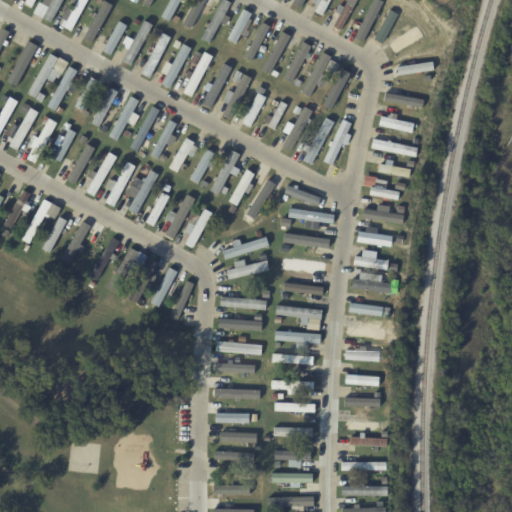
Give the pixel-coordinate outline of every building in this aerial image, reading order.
[(62,0),(51,23),(35,14),(40,3),(42,4),(44,0),(62,0)] [(87,0),(71,31),(64,28),(67,21),(61,17),(66,8),(72,11),(78,0),(87,0)] [(98,0),(94,8),(89,5),(91,0),(98,0)] [(154,0),(149,10),(142,7),(145,0),(154,0)] [(186,0),(185,3),(180,0),(169,21),(160,16),(169,0),(186,0)] [(207,0),(206,2),(213,5),(207,15),(201,12),(191,30),(183,25),(197,0),(207,0)] [(224,0),(231,4),(232,4),(225,16),(231,19),(227,26),(221,23),(210,44),(202,39),(224,0)] [(292,6),(295,0),(305,0),(300,10),(292,6)] [(330,0),(322,16),(315,12),(319,6),(313,2),(314,0),(330,0)] [(358,0),(341,29),(334,26),(341,14),(337,11),(339,7),(343,9),(348,0),(358,0)] [(354,37),(373,3),(380,7),(360,41),(354,37)] [(108,9),(90,44),(83,40),(86,34),(80,31),(85,22),(91,25),(101,5),(108,9)] [(376,38),(394,9),(402,14),(384,43),(376,38)] [(249,14),(252,15),(249,20),(253,22),(250,28),(246,26),(236,44),(228,40),(244,11),(249,14)] [(127,26),(110,55),(102,50),(119,21),(127,26)] [(152,25),(131,65),(123,61),(130,50),(123,46),(127,37),(134,41),(145,21),(152,25)] [(271,26),(253,59),(246,56),(264,22),(271,26)] [(374,30),(379,23),(382,25),(377,32),(374,30)] [(7,30),(8,31),(1,45),(5,47),(1,57),(0,56),(0,29),(1,27),(7,30)] [(154,28),(160,32),(157,36),(151,33),(154,28)] [(393,51),(390,45),(419,28),(423,35),(394,53),(393,51)] [(292,37),(288,44),(294,48),(289,57),(283,54),(273,72),(265,68),(284,32),(292,37)] [(170,37),(150,78),(141,74),(151,55),(147,52),(150,46),(154,48),(162,33),(170,37)] [(312,44),(305,58),(309,61),(306,68),(301,65),(291,84),(283,80),(305,40),(312,44)] [(190,48),(170,87),(162,83),(182,44),(190,48)] [(37,49),(33,58),(37,60),(34,66),(30,63),(19,85),(10,80),(29,45),(37,49)] [(212,55),(191,97),(181,92),(187,79),(181,75),(185,67),(193,71),(203,51),(212,55)] [(331,55),(308,95),(301,91),(324,51),(331,55)] [(27,94),(49,55),(57,60),(60,55),(68,59),(57,78),(55,76),(51,82),(46,79),(34,99),(27,94)] [(198,58),(194,65),(189,62),(192,55),(198,58)] [(420,56),(429,55),(431,73),(396,76),(394,58),(405,58),(405,56),(418,55),(418,56),(420,56)] [(232,68),(210,108),(203,104),(224,64),(232,68)] [(77,71),(55,111),(47,106),(69,66),(77,71)] [(348,88),(343,96),(337,92),(325,113),(317,108),(340,69),(348,74),(342,84),(348,88)] [(240,73),(236,83),(231,80),(235,71),(240,73)] [(250,78),(230,120),(222,116),(225,109),(220,107),(229,87),(235,90),(242,75),(250,78)] [(97,81),(98,81),(81,110),(74,106),(90,77),(97,81)] [(316,86),(321,89),(318,94),(313,91),(316,86)] [(409,89),(408,96),(428,100),(427,110),(381,103),(383,92),(394,94),(395,87),(409,89)] [(116,93),(118,93),(99,127),(91,123),(110,89),(116,93)] [(39,93),(44,97),(41,103),(35,99),(39,93)] [(266,98),(250,128),(242,123),(245,117),(241,115),(245,106),(250,108),(258,93),(266,98)] [(17,102),(0,132),(0,110),(2,112),(10,97),(17,102)] [(138,102),(132,112),(139,116),(133,127),(126,124),(116,142),(108,137),(130,98),(138,102)] [(27,105),(23,113),(17,110),(22,102),(27,105)] [(286,105),(274,129),(267,126),(268,124),(264,121),(267,115),(272,118),(280,102),(286,105)] [(159,110),(159,111),(137,151),(130,147),(152,107),(159,110)] [(312,111),(290,151),(282,147),(289,135),(284,132),(288,123),(294,127),(305,107),(312,111)] [(38,112),(16,150),(9,146),(13,139),(9,136),(16,125),(19,127),(30,108),(38,112)] [(394,115),(397,115),(396,120),(415,124),(413,133),(379,126),(381,117),(388,118),(388,116),(391,116),(391,114),(394,115)] [(57,123),(34,163),(27,158),(33,147),(28,145),(33,136),(37,139),(49,119),(57,123)] [(333,122),(311,164),(304,160),(308,153),(303,150),(307,142),(312,146),(326,119),(333,122)] [(346,134),(352,137),(347,147),(341,145),(331,166),(322,162),(343,120),(351,124),(346,134)] [(176,125),(170,136),(176,139),(171,146),(166,143),(157,160),(150,156),(170,121),(176,125)] [(75,133),(59,162),(52,158),(59,147),(53,144),(58,135),(64,137),(68,129),(75,133)] [(125,130),(130,133),(127,138),(122,135),(125,130)] [(96,143),(74,183),(66,179),(89,139),(96,143)] [(193,144),(191,146),(196,149),(191,157),(186,154),(176,173),(168,169),(185,139),(193,144)] [(388,142),(418,148),(416,157),(370,148),(371,139),(388,142)] [(105,153),(102,159),(97,155),(100,150),(105,153)] [(115,156),(92,196),(84,191),(85,190),(76,185),(87,166),(96,172),(108,151),(115,156)] [(213,156),(211,160),(215,163),(212,170),(207,167),(197,185),(189,180),(205,151),(213,156)] [(239,155),(233,167),(239,170),(235,178),(229,174),(217,196),(209,192),(230,151),(239,155)] [(161,154),(166,157),(164,162),(158,159),(161,154)] [(391,160),(395,161),(394,167),(411,170),(410,177),(380,172),(381,165),(385,166),(387,159),(391,160)] [(110,192),(104,189),(108,180),(115,183),(122,170),(116,167),(119,162),(125,165),(127,163),(135,167),(114,209),(104,203),(110,192)] [(69,167),(63,178),(56,174),(62,163),(69,167)] [(144,163),(149,167),(147,171),(141,167),(144,163)] [(255,174),(252,180),(257,182),(254,187),(248,184),(235,208),(228,204),(248,170),(255,174)] [(158,175),(136,214),(129,210),(135,198),(127,193),(135,177),(145,183),(151,171),(158,175)] [(362,185),(364,176),(373,177),(372,187),(362,185)] [(271,183),(273,184),(268,194),(271,195),(267,201),(264,199),(250,223),(242,218),(265,179),(271,183)] [(10,182),(11,183),(0,204),(0,191),(6,180),(10,182)] [(397,183),(406,184),(404,191),(395,189),(397,183)] [(318,204),(317,206),(284,194),(286,186),(320,198),(318,204)] [(373,188),(400,192),(399,200),(370,195),(371,188),(373,188)] [(19,191),(20,192),(16,199),(10,196),(13,189),(19,191)] [(31,195),(40,200),(32,216),(22,210),(12,229),(4,225),(23,190),(31,195)] [(169,197),(153,226),(146,222),(162,193),(169,197)] [(195,199),(173,239),(165,235),(172,222),(166,219),(171,211),(177,214),(187,195),(195,199)] [(25,241),(47,201),(64,210),(58,221),(54,219),(52,222),(47,219),(32,245),(25,241)] [(401,224),(359,218),(360,210),(375,211),(376,206),(383,207),(382,212),(402,215),(401,224)] [(332,224),(319,221),(317,229),(306,227),(307,220),(287,217),(289,208),(334,215),(332,224)] [(211,213),(192,248),(185,244),(188,238),(183,235),(190,223),(186,222),(192,212),(200,217),(204,209),(211,213)] [(70,214),(71,214),(55,242),(49,238),(64,211),(70,214)] [(281,219),(291,220),(290,227),(281,226),(281,219)] [(62,260),(71,264),(88,224),(78,220),(62,260)] [(369,227),(377,228),(376,235),(392,237),(391,246),(358,241),(359,233),(366,234),(367,227),(369,227)] [(106,234),(109,235),(96,260),(90,256),(91,255),(85,252),(88,246),(94,249),(102,232),(106,234)] [(330,249),(284,244),(286,235),(331,241),(330,249)] [(119,242),(112,254),(116,257),(113,261),(110,259),(97,282),(90,278),(112,238),(119,242)] [(227,250),(266,238),(268,246),(225,260),(223,251),(227,250)] [(139,252),(147,257),(142,267),(139,266),(130,283),(124,279),(116,292),(108,287),(131,248),(139,252)] [(364,251),(369,252),(369,254),(375,254),(375,259),(388,261),(386,270),(352,265),(354,256),(362,258),(363,251),(364,251)] [(316,277),(315,281),(305,280),(306,271),(283,268),(284,259),(330,264),(329,273),(316,272),(316,277)] [(245,263),(245,267),(267,262),(269,269),(229,279),(227,272),(236,270),(234,263),(244,260),(245,263)] [(156,265),(151,276),(157,279),(151,289),(146,286),(137,303),(130,300),(150,261),(157,264),(156,265)] [(390,263),(397,264),(396,272),(389,271),(390,263)] [(174,276),(172,281),(175,283),(168,298),(165,297),(159,307),(151,303),(168,268),(176,272),(174,276)] [(369,274),(379,275),(378,281),(398,284),(397,294),(350,289),(352,279),(358,280),(359,273),(369,274)] [(93,281),(97,284),(93,289),(89,286),(93,281)] [(194,285),(179,322),(171,319),(187,282),(194,285)] [(314,295),(311,295),(311,303),(301,302),(302,294),(280,292),(281,284),(320,288),(319,296),(314,295)] [(234,291),(247,292),(247,299),(253,300),(253,306),(218,304),(219,297),(231,298),(232,291),(234,291)] [(364,305),(384,307),(383,316),(350,312),(351,304),(364,305)] [(277,306),(322,311),(321,319),(309,318),(308,325),(301,324),(301,318),(276,315),(277,306)] [(226,319),(264,322),(264,330),(218,327),(219,319),(226,319)] [(324,321),(323,330),(311,329),(311,320),(324,321)] [(357,320),(368,321),(368,327),(361,327),(361,328),(384,330),(383,338),(346,335),(347,327),(354,327),(355,320),(357,320)] [(319,343),(306,343),(306,349),(295,348),(296,342),(274,340),(275,331),(321,335),(320,344),(319,343)] [(226,342),(262,345),(261,354),(215,350),(216,341),(226,342)] [(363,344),(377,345),(377,352),(379,352),(378,361),(344,359),(344,351),(354,351),(354,344),(363,344)] [(314,366),(303,365),(303,374),(286,373),(287,364),(268,363),(269,354),(315,357),(314,366)] [(223,357),(233,358),(233,360),(242,361),(241,373),(214,371),(215,364),(221,364),(222,357),(223,357)] [(356,376),(343,375),(344,363),(357,365),(357,370),(373,371),(372,377),(356,376)] [(378,384),(344,382),(344,376),(379,378),(378,384)] [(314,382),(313,391),(271,390),(271,381),(314,382)] [(212,397),(259,399),(259,389),(212,388),(212,397)] [(343,398),(377,398),(377,406),(343,406),(343,398)] [(315,405),(314,413),(274,411),(275,403),(315,405)] [(240,414),(249,414),(248,423),(215,422),(215,413),(219,414),(219,407),(229,408),(229,414),(240,414)] [(377,430),(346,430),(346,422),(357,422),(357,416),(371,416),(370,422),(378,423),(377,430)] [(312,429),(312,437),(304,437),(304,443),(293,442),(293,437),(273,436),(273,427),(312,429)] [(257,443),(220,443),(220,434),(231,435),(231,428),(258,428),(257,443)] [(358,438),(386,440),(385,448),(348,447),(349,438),(358,438)] [(225,445),(225,451),(247,452),(246,461),(212,459),(212,450),(216,450),(217,445),(225,445)] [(310,461),(277,460),(277,452),(310,452),(310,461)] [(367,456),(367,463),(389,463),(389,471),(339,471),(339,463),(358,463),(358,455),(367,455),(367,456)] [(311,483),(311,484),(296,483),(296,486),(291,486),(291,483),(271,483),(271,475),(311,476),(311,483)] [(340,496),(340,487),(352,487),(352,482),(361,482),(361,487),(387,487),(387,496),(340,496)] [(243,494),(212,494),(212,485),(244,486),(243,494)] [(220,497),(208,497),(208,507),(220,507),(220,497)] [(314,506),(314,507),(305,507),(305,511),(292,511),(292,508),(274,509),(274,500),(313,499),(314,506)] [(339,511),(339,510),(352,509),(352,502),(372,501),(373,508),(387,507),(387,511),(339,511)] [(251,509),(258,510),(258,511),(213,511),(213,508),(227,509),(227,502),(243,503),(243,509),(251,509)]
